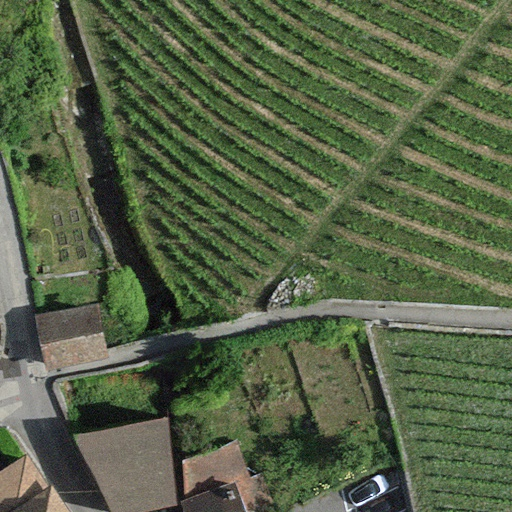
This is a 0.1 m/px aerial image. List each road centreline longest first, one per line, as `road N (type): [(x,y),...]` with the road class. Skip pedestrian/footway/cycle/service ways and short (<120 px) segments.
road 1 (unclassified): [(0,223),(32,383)]
road 2 (residential): [(32,383),(92,511)]
